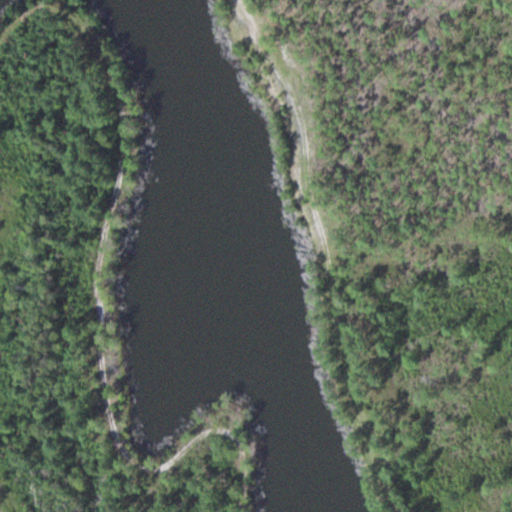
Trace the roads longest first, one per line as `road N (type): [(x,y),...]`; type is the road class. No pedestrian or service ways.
road 1 (track): [(242,511),(242,447),(231,432),(210,427),(156,466),(131,457),(117,435),(97,278),(122,164),(123,106),(105,60),(77,19),(52,7),(29,9),(0,41)]
road 2 (track): [(242,0),(305,131),(351,381),(405,511)]
